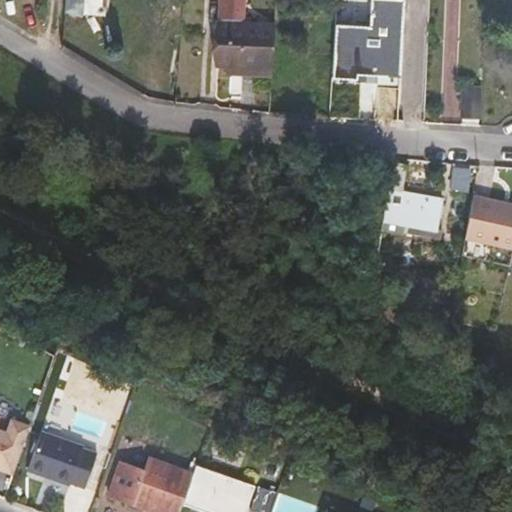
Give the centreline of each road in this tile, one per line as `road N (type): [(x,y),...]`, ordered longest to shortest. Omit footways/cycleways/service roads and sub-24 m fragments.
road 1 (track): [(511,448),(129,278),(0,210)]
road 2 (residential): [(511,149),(169,117),(122,103),(0,32)]
